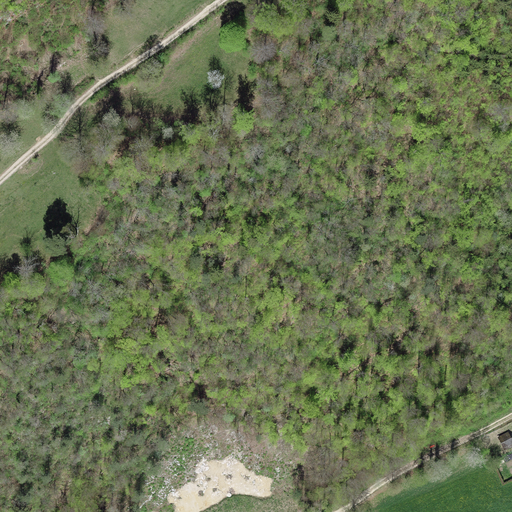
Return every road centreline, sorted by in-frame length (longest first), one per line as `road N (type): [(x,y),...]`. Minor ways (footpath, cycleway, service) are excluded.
road 1 (track): [(223,0),(95,88),(0,179)]
road 2 (track): [(337,511),(511,416)]
